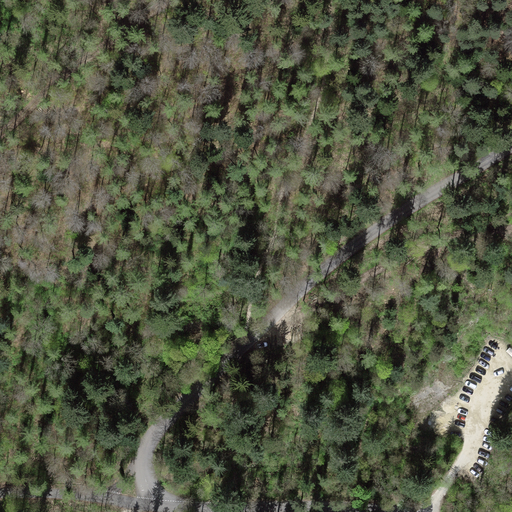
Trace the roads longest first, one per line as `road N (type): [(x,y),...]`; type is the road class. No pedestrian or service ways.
road 1 (unclassified): [(146,502),(144,449),(187,398),(331,260),(511,144)]
road 2 (track): [(257,334),(283,330),(416,248),(472,231),(511,231)]
road 3 (residential): [(392,511),(146,502)]
road 4 (track): [(0,137),(85,59),(169,0)]
